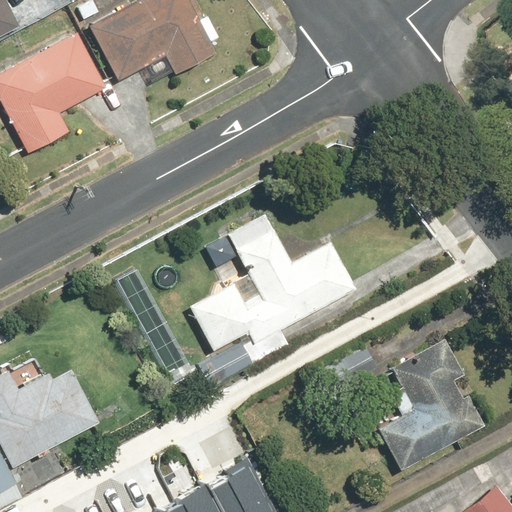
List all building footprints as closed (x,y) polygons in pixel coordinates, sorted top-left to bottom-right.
[(0,0),(0,31),(21,21),(9,0),(0,0)] [(222,49),(195,0),(132,0),(89,23),(118,78),(167,52),(178,73),(222,49)] [(107,87),(78,31),(0,70),(0,93),(28,149),(70,128),(61,110),(107,87)] [(179,308),(202,352),(205,358),(188,367),(192,373),(169,385),(178,401),(281,346),(273,330),(345,292),(320,243),(281,264),(263,230),(225,250),(239,277),(179,308)] [(454,376),(435,341),(364,379),(374,397),(379,394),(391,416),(366,429),(388,471),(465,430),(440,384),(454,376)] [(368,370),(356,348),(305,375),(317,397),(368,370)] [(0,434),(15,463),(98,419),(71,367),(55,375),(51,368),(22,384),(12,364),(0,370),(0,434)] [(0,447),(0,488),(17,480),(0,447)] [(247,454),(202,477),(219,511),(266,511),(264,506),(272,502),(247,454)] [(160,500),(165,511),(215,511),(200,481),(160,500)] [(506,511),(486,486),(452,511),(506,511)] [(133,511),(159,511),(155,502),(133,511)]
